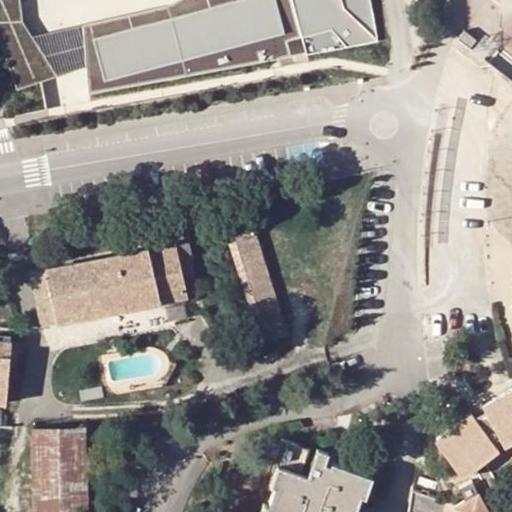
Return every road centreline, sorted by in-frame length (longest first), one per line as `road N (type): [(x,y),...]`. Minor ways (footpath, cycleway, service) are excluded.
road 1 (residential): [(156,511),(165,475),(194,442),(224,426),(369,393),(396,369),(403,355),(397,166),(384,127)]
road 2 (unclassified): [(0,181),(340,120),(384,127)]
